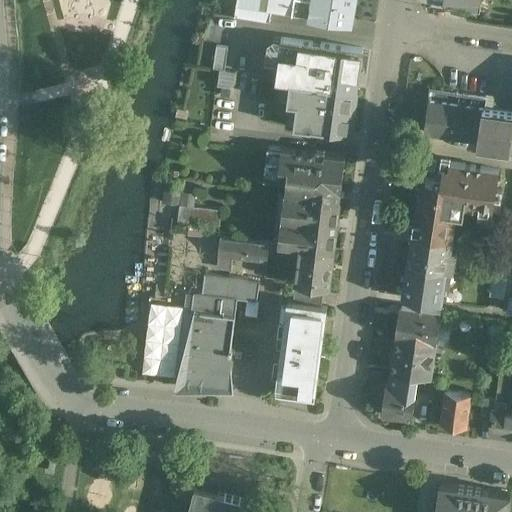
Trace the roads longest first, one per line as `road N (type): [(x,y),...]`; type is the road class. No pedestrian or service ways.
road 1 (residential): [(341,435),(397,25)]
road 2 (residential): [(86,396),(322,432)]
road 3 (residential): [(341,435),(511,465)]
